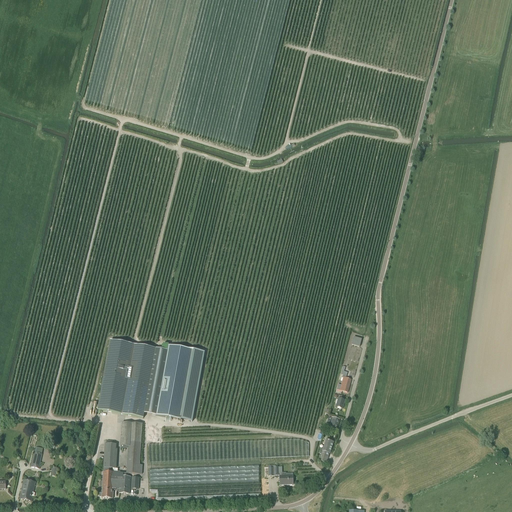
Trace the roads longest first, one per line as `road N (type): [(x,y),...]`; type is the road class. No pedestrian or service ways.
road 1 (unclassified): [(350,444),(371,388),(378,287),(451,0)]
road 2 (unknown): [(331,474),(309,458),(311,439),(180,424)]
road 3 (unclassified): [(511,394),(375,449),(350,444)]
road 4 (unclassified): [(164,511),(303,501)]
